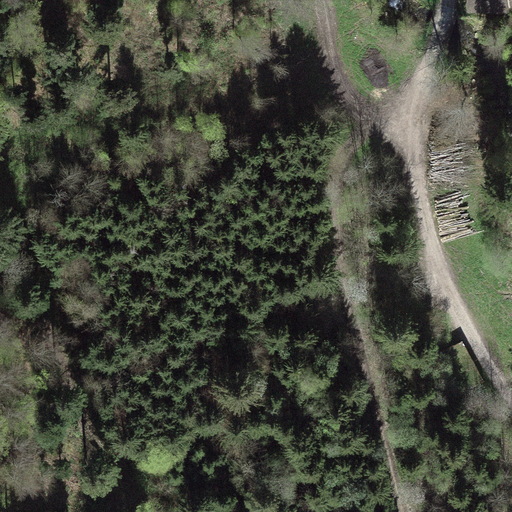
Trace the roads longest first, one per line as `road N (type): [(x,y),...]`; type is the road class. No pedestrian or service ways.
road 1 (track): [(400,511),(337,244),(353,153),(423,93)]
road 2 (track): [(511,393),(448,300),(429,236),(414,141),(439,0)]
